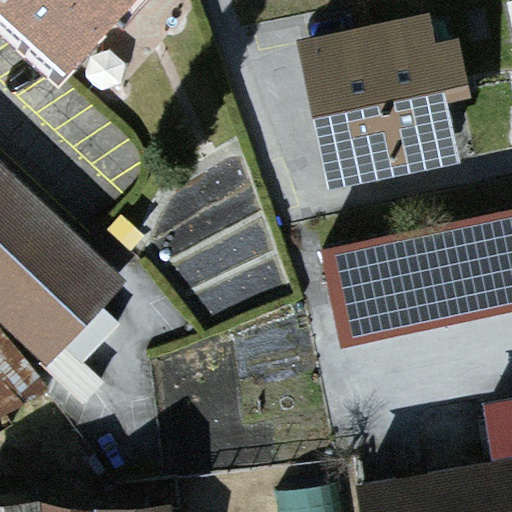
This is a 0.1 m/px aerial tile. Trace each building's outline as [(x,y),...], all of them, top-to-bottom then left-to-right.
[(0,0),(0,18),(60,70),(121,0),(0,0)] [(420,27),(303,50),(328,179),(445,157),(420,27)] [(118,295),(0,183),(0,313),(53,364),(118,295)] [(511,221),(327,261),(344,340),(511,303),(511,221)] [(511,511),(511,472),(363,498),(365,511),(511,511)]
